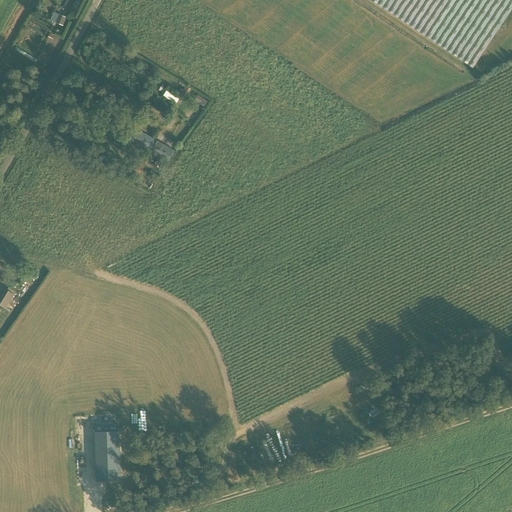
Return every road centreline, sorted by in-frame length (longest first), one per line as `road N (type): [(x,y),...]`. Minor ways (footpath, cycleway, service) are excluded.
road 1 (track): [(167,511),(511,402)]
road 2 (unclassified): [(0,171),(97,0)]
